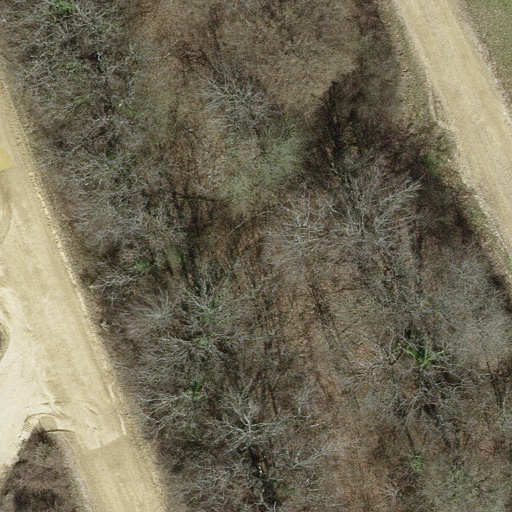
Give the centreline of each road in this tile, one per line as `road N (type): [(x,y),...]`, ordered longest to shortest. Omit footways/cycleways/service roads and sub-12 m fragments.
road 1 (track): [(0,182),(131,511)]
road 2 (track): [(511,194),(424,0)]
road 3 (track): [(0,431),(54,317),(0,292)]
